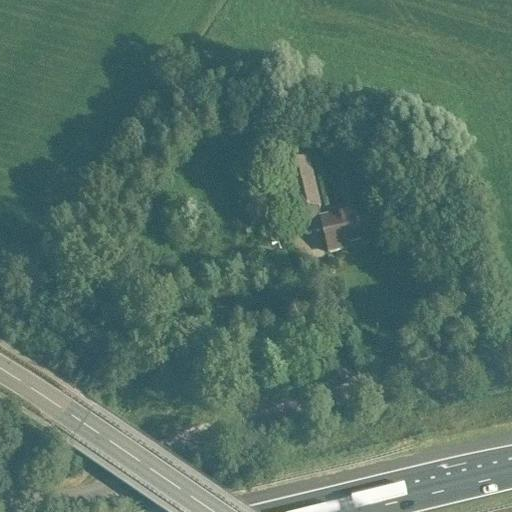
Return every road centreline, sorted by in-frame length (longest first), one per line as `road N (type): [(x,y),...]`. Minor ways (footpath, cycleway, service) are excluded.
road 1 (unclassified): [(0,502),(84,495),(240,424),(511,357)]
road 2 (tertiary): [(207,511),(0,369)]
road 3 (motorway): [(511,475),(364,511)]
